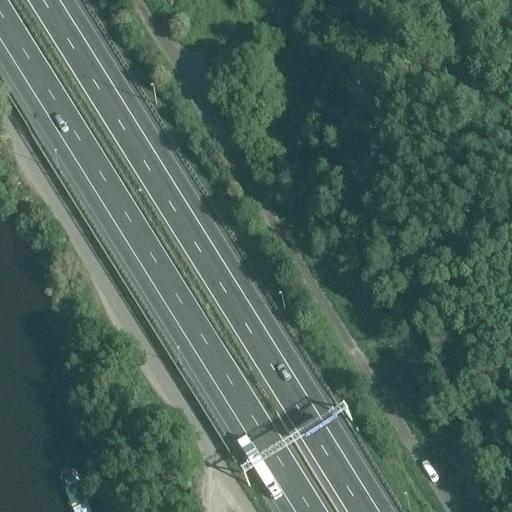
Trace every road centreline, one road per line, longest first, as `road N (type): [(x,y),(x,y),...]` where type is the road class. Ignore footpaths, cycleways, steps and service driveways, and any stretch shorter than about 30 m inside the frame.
road 1 (motorway): [(371,511),(50,0)]
road 2 (track): [(453,511),(136,0)]
road 3 (motorway): [(0,26),(303,511)]
road 4 (unclassified): [(213,459),(0,114)]
road 5 (track): [(279,0),(264,20),(182,73)]
